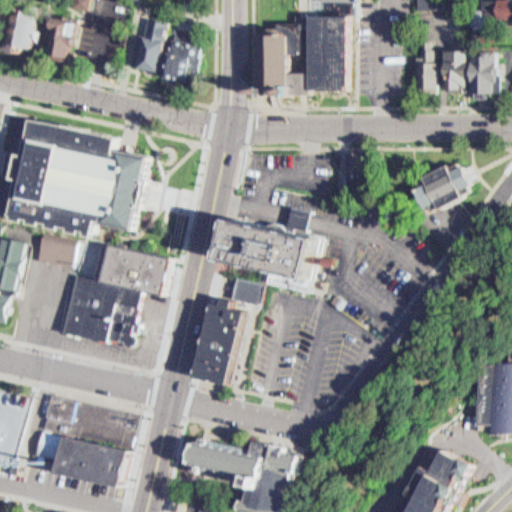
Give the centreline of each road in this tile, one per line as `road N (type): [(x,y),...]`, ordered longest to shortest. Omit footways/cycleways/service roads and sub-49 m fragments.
road 1 (residential): [(147,511),(230,126),(232,0)]
road 2 (residential): [(174,396),(335,430),(511,188)]
road 3 (tertiary): [(511,125),(230,126)]
road 4 (tertiary): [(230,126),(0,76)]
road 5 (residential): [(174,396),(0,357)]
